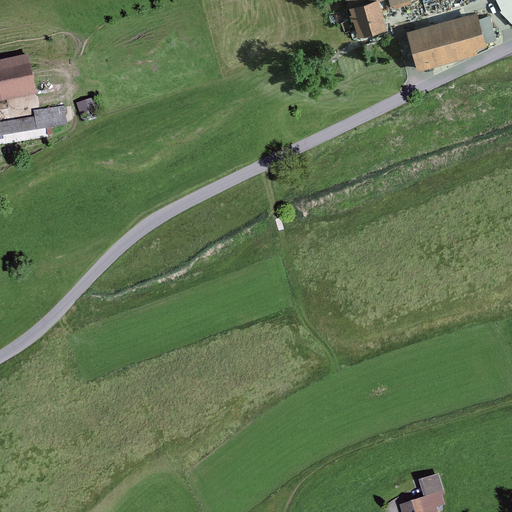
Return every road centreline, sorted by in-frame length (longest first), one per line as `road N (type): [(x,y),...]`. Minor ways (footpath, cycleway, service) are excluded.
road 1 (tertiary): [(0,358),(162,215),(511,46)]
road 2 (track): [(511,398),(341,454),(299,483),(285,511)]
road 3 (track): [(263,165),(306,322),(333,357)]
